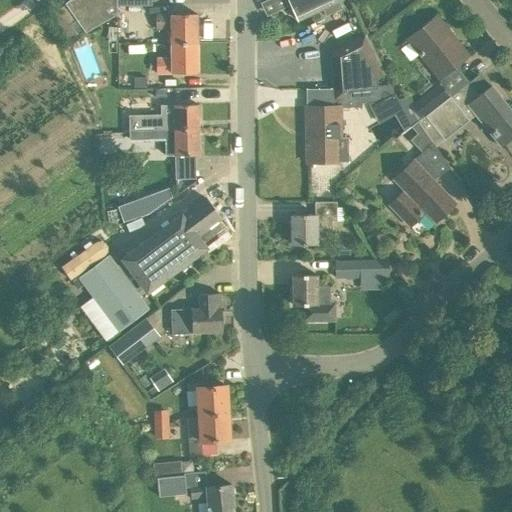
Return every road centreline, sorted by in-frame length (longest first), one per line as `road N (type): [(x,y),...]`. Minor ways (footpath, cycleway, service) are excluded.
road 1 (residential): [(258,375),(246,239),(244,0)]
road 2 (residential): [(258,375),(371,365),(511,231)]
road 3 (residential): [(269,511),(258,375)]
